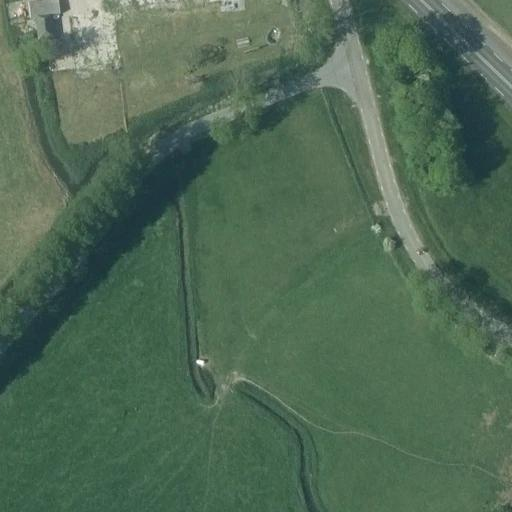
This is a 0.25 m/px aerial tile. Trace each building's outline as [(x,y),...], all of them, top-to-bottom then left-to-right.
[(57,0),(55,0),(28,4),(30,20),(60,16),(57,0)] [(104,0),(106,10),(117,8),(186,0),(104,0)] [(82,70),(96,68),(95,65),(111,63),(111,66),(124,65),(117,8),(106,10),(98,11),(99,16),(76,18),(77,30),(79,29),(80,37),(78,37),(82,70)] [(53,19),(36,20),(37,40),(54,40),(53,19)] [(186,145),(178,149),(181,156),(190,152),(186,145)]
